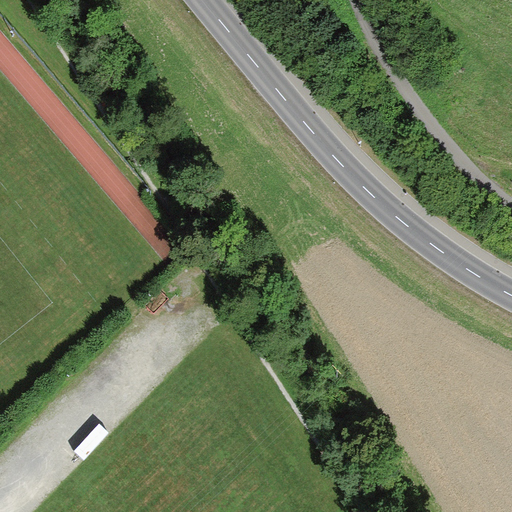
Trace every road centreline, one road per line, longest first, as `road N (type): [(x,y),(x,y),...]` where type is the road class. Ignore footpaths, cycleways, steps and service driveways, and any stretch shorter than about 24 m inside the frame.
road 1 (tertiary): [(203,0),(360,184),(423,238),(511,294)]
road 2 (residential): [(511,204),(418,107),(356,0)]
